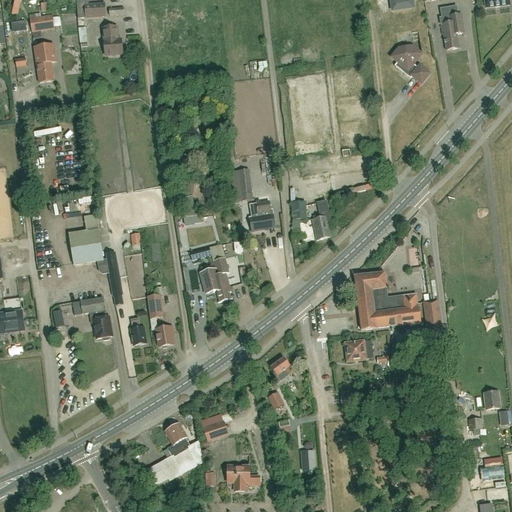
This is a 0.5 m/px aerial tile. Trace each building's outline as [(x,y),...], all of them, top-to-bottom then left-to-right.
[(413,9),(411,0),(391,0),(393,12),(413,9)] [(484,0),(486,9),(509,6),(508,0),(484,0)] [(109,17),(124,16),(123,4),(109,5),(109,17)] [(98,23),(98,18),(105,17),(104,5),(84,7),(85,19),(86,24),(98,23)] [(52,16),(30,20),(32,34),(54,30),(52,16)] [(462,16),(449,18),(450,24),(441,25),(443,37),(444,37),(446,51),(459,49),(457,36),(465,35),(462,16)] [(80,42),(88,42),(87,27),(80,28),(80,42)] [(103,29),(104,43),(105,57),(123,55),(121,41),(118,41),(117,28),(103,29)] [(39,84),(54,82),(51,65),(56,64),(54,47),(34,49),(39,84)] [(401,49),(394,58),(398,62),(395,67),(410,80),(413,77),(421,84),(429,75),(420,67),(418,70),(412,65),(419,56),(410,48),(401,49)] [(16,69),(27,67),(26,59),(15,61),(16,69)] [(273,138),(266,139),(267,144),(280,142),(277,125),(271,126),(273,138)] [(74,167),(76,179),(87,177),(85,165),(74,167)] [(231,204),(241,203),(253,201),(249,171),(227,174),(231,204)] [(291,204),(292,221),(293,236),(300,236),(300,220),(306,220),(305,202),(295,203),(291,204)] [(317,242),(332,238),(331,238),(328,223),(330,222),(326,202),(317,204),(320,217),(313,218),(314,221),(312,221),(317,241),(316,241),(317,242)] [(102,276),(109,275),(107,261),(103,262),(98,231),(96,216),(94,216),(93,210),(85,211),(84,203),(79,204),(81,218),(84,217),(87,233),(69,236),(74,266),(97,263),(99,273),(102,276)] [(249,220),(251,232),(275,229),(273,216),(267,217),(266,212),(271,212),(269,203),(256,205),(258,213),(252,214),(253,219),(249,220)] [(201,215),(195,215),(193,216),(194,225),(202,224),(201,215)] [(18,244),(0,247),(0,251),(2,260),(20,257),(18,244)] [(246,267),(243,249),(238,246),(235,249),(235,254),(240,256),(243,268),(246,267)] [(20,249),(20,258),(28,257),(27,249),(20,249)] [(211,257),(209,249),(190,254),(192,262),(211,257)] [(113,297),(120,296),(118,285),(116,272),(113,254),(106,255),(107,261),(109,275),(111,286),(113,297)] [(229,274),(225,259),(213,263),(216,271),(217,277),(213,278),(217,292),(220,303),(231,300),(229,294),(231,293),(227,280),(225,275),(229,274)] [(206,295),(217,292),(213,278),(217,277),(216,271),(200,275),(206,295)] [(376,330),(420,324),(418,310),(417,310),(415,296),(384,300),(383,290),(386,290),(385,274),(354,278),(361,332),(376,330)] [(155,289),(156,298),(147,299),(150,321),(162,319),(159,297),(163,297),(162,288),(155,289)] [(74,315),(83,314),(89,313),(91,321),(91,324),(95,323),(98,339),(112,337),(109,318),(106,319),(105,312),(103,299),(72,304),(74,315)] [(429,346),(443,344),(438,302),(424,304),(429,346)] [(15,333),(24,331),(22,312),(0,315),(0,334),(0,335),(0,334),(0,332),(15,330),(15,333)] [(134,347),(146,345),(144,329),(140,329),(138,320),(131,321),(132,331),(131,331),(134,347)] [(159,349),(173,346),(174,346),(172,335),(174,335),(173,328),(156,331),(159,349)] [(343,335),(337,338),(341,345),(347,342),(343,335)] [(373,360),(372,352),(371,343),(363,344),(346,346),(348,363),(365,361),(373,360)] [(277,378),(281,383),(293,374),(290,369),(284,360),(271,370),(277,378)] [(486,411),(500,410),(498,393),(484,395),(486,411)] [(274,411),(283,407),(277,394),(268,399),(274,411)] [(345,419),(355,419),(354,411),(345,411),(345,419)] [(509,426),(507,412),(499,413),(501,427),(509,426)] [(469,432),(473,431),(479,431),(483,431),(482,420),(468,421),(469,432)] [(229,436),(223,422),(202,430),(207,444),(229,436)] [(165,455),(168,460),(160,464),(163,470),(150,477),(156,487),(169,480),(170,481),(182,474),(181,472),(195,464),(197,468),(203,465),(198,443),(191,447),(178,425),(165,433),(173,447),(167,450),(169,452),(165,455)] [(315,450),(301,451),(302,470),(315,470),(315,450)] [(504,480),(502,467),(485,469),(480,470),(482,483),(504,480)] [(247,494),(247,484),(248,484),(249,487),(259,486),(259,479),(249,479),(249,468),(236,468),(236,471),(228,471),(228,484),(233,484),(233,494),(247,494)] [(205,475),(206,489),(215,488),(215,474),(205,475)] [(481,503),(481,511),(494,511),(494,502),(481,503)]
